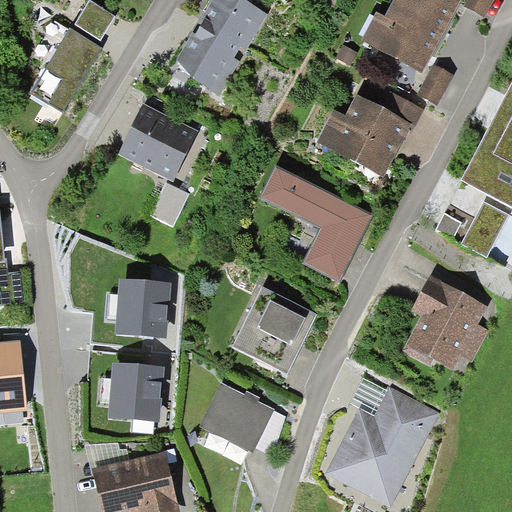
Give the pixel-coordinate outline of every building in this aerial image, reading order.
[(268,16),(241,0),(214,0),(205,16),(192,38),(186,48),(183,47),(168,72),(189,84),(192,80),(219,97),(240,63),(235,60),(242,48),(247,51),(268,16)] [(395,0),(392,7),(443,34),(458,6),(461,0),(395,0)] [(468,0),(465,8),(485,19),(494,0),(468,0)] [(90,3),(75,26),(100,41),(114,18),(90,3)] [(443,34),(392,7),(385,19),(376,14),(361,42),(422,74),(432,56),(443,34)] [(85,40),(70,31),(32,95),(63,114),(101,50),(85,40)] [(433,66),(417,96),(438,107),(454,76),(433,66)] [(511,86),(461,184),(511,209),(511,86)] [(390,94),(382,111),(412,126),(409,131),(412,133),(424,111),(390,94)] [(382,111),(356,97),(346,118),(334,112),(317,145),(384,179),(409,131),(412,126),(382,111)] [(145,106),(119,157),(173,184),(199,133),(170,118),(145,106)] [(373,216),(275,169),(260,200),(320,229),(302,264),(340,283),(357,248),(373,216)] [(163,185),(149,214),(169,223),(183,194),(163,185)] [(509,216),(484,203),(461,246),(487,260),(509,216)] [(0,308),(25,305),(21,273),(9,274),(7,260),(5,261),(2,233),(0,215),(0,308)] [(488,308),(431,278),(412,312),(422,317),(403,351),(431,367),(433,361),(454,371),(461,357),(473,363),(489,332),(478,326),(488,308)] [(167,341),(172,285),(119,282),(115,337),(147,339),(167,341)] [(263,289),(233,349),(287,376),(302,346),(318,316),(263,289)] [(0,345),(0,414),(28,411),(20,343),(0,345)] [(145,369),(113,366),(109,422),(160,426),(164,370),(145,369)] [(245,396),(221,384),(199,429),(254,454),(257,448),(274,411),(258,402),(260,399),(252,395),(247,392),(245,396)] [(439,413),(390,388),(375,418),(359,410),(326,475),(392,509),(439,413)] [(287,417),(274,411),(257,448),(274,457),(287,417)] [(92,471),(130,462),(126,443),(85,447),(92,471)] [(130,462),(92,471),(102,511),(180,511),(165,453),(130,462)]
